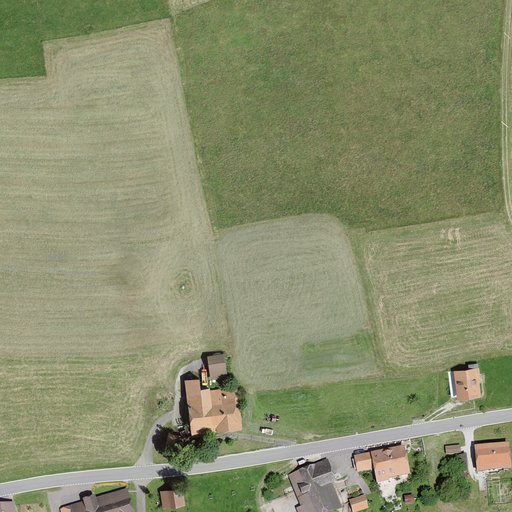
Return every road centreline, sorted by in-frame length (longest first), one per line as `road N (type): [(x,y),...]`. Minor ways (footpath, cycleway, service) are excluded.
road 1 (secondary): [(511,414),(190,468),(0,489)]
road 2 (track): [(509,0),(504,124),(511,216)]
